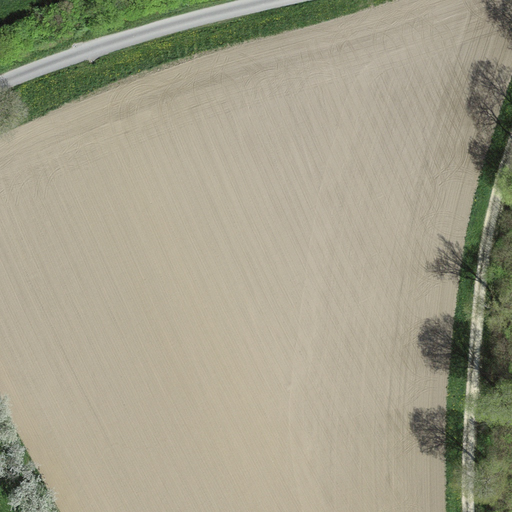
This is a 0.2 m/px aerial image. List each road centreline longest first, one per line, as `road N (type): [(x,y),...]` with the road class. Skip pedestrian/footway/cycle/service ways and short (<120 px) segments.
road 1 (track): [(511,145),(483,259),(468,511)]
road 2 (track): [(283,0),(109,42),(0,83)]
